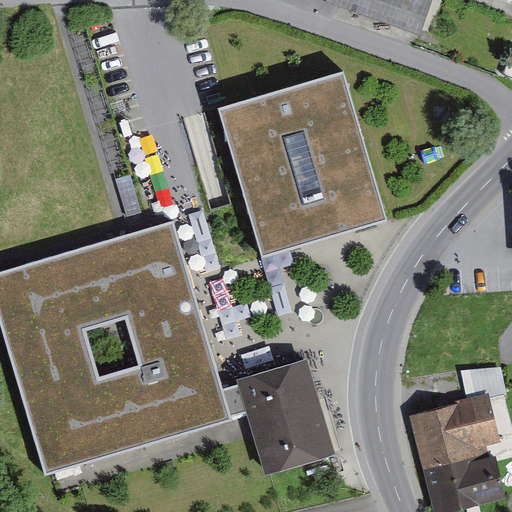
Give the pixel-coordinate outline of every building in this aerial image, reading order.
[(323,0),(422,35),(434,0),(323,0)] [(393,220),(349,69),(223,105),(267,256),(393,220)] [(226,387),(176,219),(0,270),(0,307),(49,472),(235,417),(234,414),(226,387)] [(337,449),(310,358),(244,377),(246,381),(254,408),(262,435),(272,468),(337,449)] [(246,381),(226,387),(234,414),(254,408),(246,381)] [(493,396),(419,415),(443,509),(510,491),(500,454),(494,456),(490,440),(504,437),(493,396)]
